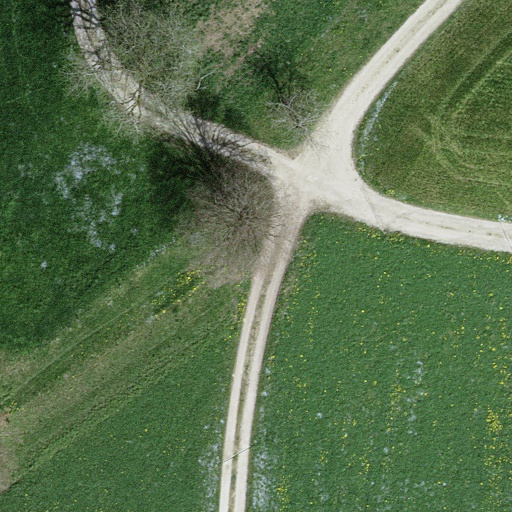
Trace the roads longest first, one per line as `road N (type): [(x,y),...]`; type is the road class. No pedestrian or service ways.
road 1 (track): [(511,239),(386,214),(167,118),(127,94),(98,59),(80,0)]
road 2 (track): [(310,181),(103,306),(0,384)]
road 3 (track): [(230,511),(256,317),(283,227),(310,181)]
road 4 (track): [(310,181),(356,104),(443,0)]
